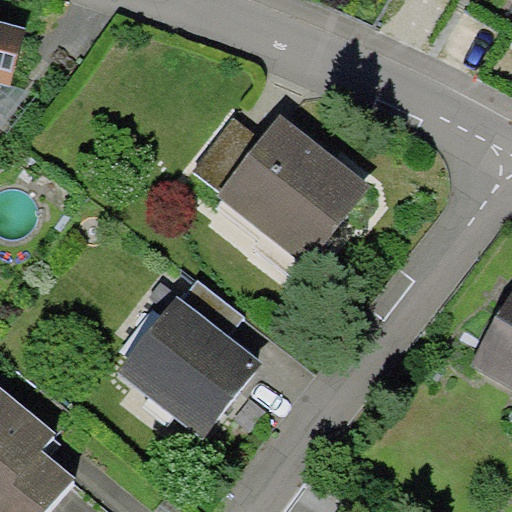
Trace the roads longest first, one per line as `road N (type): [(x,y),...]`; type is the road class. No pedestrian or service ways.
road 1 (residential): [(511,156),(253,511)]
road 2 (residential): [(184,0),(511,153)]
